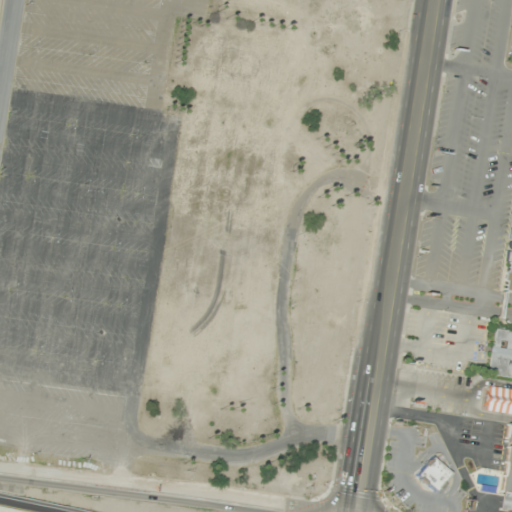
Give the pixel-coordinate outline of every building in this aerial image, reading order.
[(270,308),(272,277),(256,275),(261,211),(284,213),(286,188),(274,187),(279,124),(293,125),(295,107),(275,105),(276,84),(304,86),(305,73),(279,71),(281,43),(221,38),(220,59),(196,57),(195,70),(217,71),(215,95),(189,93),(174,277),(226,281),(225,288),(171,284),(162,389),(232,395),(239,306),(270,308)] [(486,374),(511,377),(511,331),(493,328),(486,374)] [(511,387),(481,382),(477,410),(511,415),(511,387)] [(508,423),(511,423),(511,493),(499,491),(508,423)] [(450,474),(431,457),(414,475),(433,493),(450,474)]
